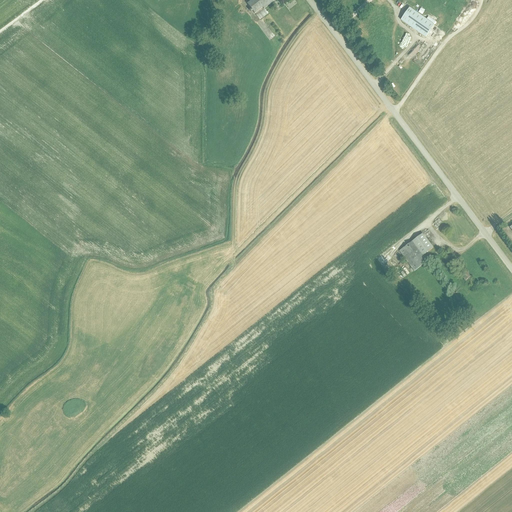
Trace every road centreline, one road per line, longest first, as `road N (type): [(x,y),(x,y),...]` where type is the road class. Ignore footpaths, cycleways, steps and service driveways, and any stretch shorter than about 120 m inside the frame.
road 1 (unclassified): [(511,265),(309,0)]
road 2 (track): [(395,109),(483,0)]
